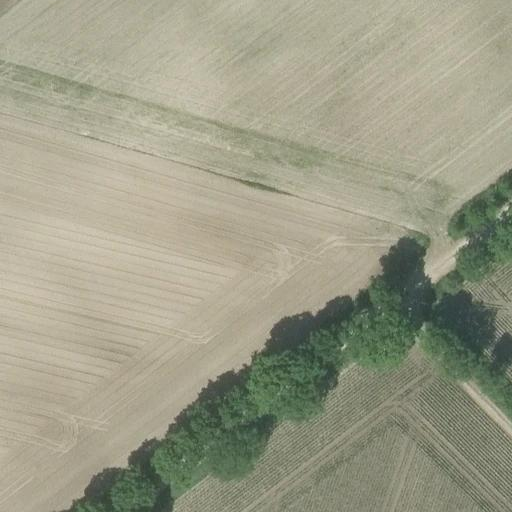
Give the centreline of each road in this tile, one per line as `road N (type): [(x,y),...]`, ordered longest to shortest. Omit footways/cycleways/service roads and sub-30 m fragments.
road 1 (track): [(511,207),(121,511)]
road 2 (track): [(511,431),(390,303)]
